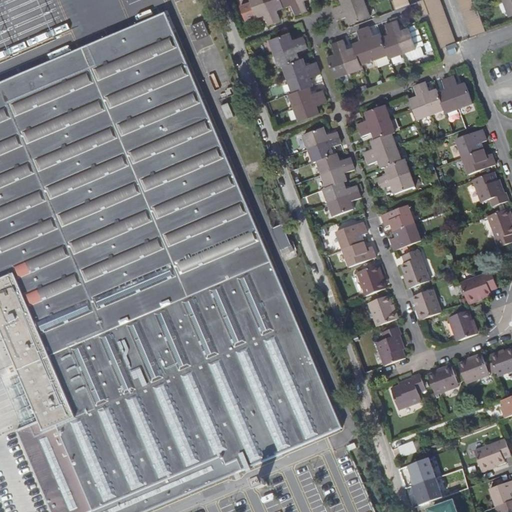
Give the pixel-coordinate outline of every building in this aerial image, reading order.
[(299,0),(245,0),(252,17),(260,14),(263,24),(267,23),(273,21),(276,20),(272,10),(287,4),(291,14),(294,13),(299,11),(303,10),(299,0)] [(338,18),(339,21),(349,17),(352,25),(371,18),(364,0),(334,0),(335,1),(336,0),(342,0),(344,6),(335,9),(336,13),(338,18)] [(396,11),(412,6),(409,0),(392,0),(396,10),(396,11)] [(424,0),(425,2),(419,4),(424,19),(431,16),(444,49),(448,48),(450,51),(459,48),(440,0),(424,0)] [(459,0),(474,39),(488,33),(475,0),(459,0)] [(511,0),(499,0),(507,18),(511,15),(511,0)] [(17,433),(49,511),(156,511),(340,435),(344,433),(168,16),(0,87),(0,331),(26,392),(39,424),(17,433)] [(198,36),(210,32),(205,20),(193,24),(198,36)] [(373,38),(370,28),(367,29),(361,32),(358,33),(362,42),(355,44),(356,48),(348,51),(345,41),(342,42),(337,44),(334,45),(337,55),(327,58),(335,79),(364,68),(362,64),(376,59),(388,54),(390,59),(404,53),(417,49),(410,29),(402,31),(399,22),(395,23),(389,25),(386,26),(389,36),(382,38),(381,35),(373,38)] [(312,79),(321,76),(320,73),(318,67),(317,63),(307,67),(305,59),(301,61),(298,53),(308,50),(307,47),(305,41),(304,37),(293,41),(291,34),(271,41),(280,68),(284,67),(294,94),(290,95),(300,120),(300,122),(320,115),(318,108),(328,104),(327,101),(325,95),(323,92),(313,95),(311,88),(315,86),(312,79)] [(430,95),(426,84),(423,86),(416,88),(413,89),(417,100),(410,102),(413,110),(418,122),(445,111),(446,115),(474,104),(466,84),(458,87),(455,78),(452,79),(446,82),(443,83),(446,93),(439,95),(438,92),(430,95)] [(381,189),(382,192),(392,188),(395,195),(415,188),(405,160),(401,162),(396,148),(392,135),(395,134),(395,133),(389,119),(385,107),(365,115),(368,122),(358,126),(359,128),(361,135),(362,138),(372,134),(375,141),(372,143),(374,150),(364,154),(365,157),(366,159),(367,162),(368,166),(378,162),(381,169),(385,168),(387,175),(377,178),(378,181),(381,189)] [(351,163),(350,160),(340,164),(337,156),(334,157),(332,150),(342,146),(341,144),(338,137),(337,134),(327,138),(324,130),(305,138),(314,164),(317,163),(322,176),(326,188),(323,190),(335,219),(354,212),(352,204),(362,201),(361,198),(358,191),(357,187),(347,191),(344,184),(347,182),(344,175),(354,171),(353,168),(351,163)] [(487,157),(484,151),(482,144),(487,142),(485,137),(483,131),(457,141),(464,158),(470,176),(496,166),(494,160),(492,155),(487,157)] [(493,207),(509,202),(507,194),(505,195),(502,188),(501,185),(499,185),(495,174),(474,182),(482,204),(491,200),(493,207)] [(393,225),(395,232),(398,239),(392,241),(394,245),(396,252),(401,250),(422,242),(416,224),(409,207),(383,217),(385,222),(387,228),(393,225)] [(500,249),(511,244),(511,220),(508,211),(489,218),(500,249)] [(374,253),(372,248),(367,250),(365,244),(362,237),(367,235),(365,230),(363,224),(338,234),(344,250),(351,268),(376,259),(374,253)] [(274,232),(283,253),(293,249),(284,228),(274,232)] [(412,290),(431,282),(419,252),(404,257),(407,265),(403,266),(407,277),(412,290)] [(358,274),(367,297),(385,290),(380,276),(376,267),(358,274)] [(489,296),(493,295),(492,291),(499,289),(496,282),(493,273),(462,284),(470,304),(489,296)] [(423,321),(442,314),(434,291),(415,298),(420,313),(423,321)] [(378,328),(397,321),(393,309),(389,298),(370,305),(378,328)] [(478,335),(469,312),(450,320),(458,342),(472,337),(478,335)] [(395,363),(405,358),(401,347),(402,346),(401,342),(399,336),(402,335),(399,328),(383,334),(386,341),(377,344),(385,366),(395,363)] [(511,371),(511,349),(491,357),(499,377),(511,371)] [(489,375),(484,360),(483,356),(470,361),(459,365),(466,384),(467,383),(489,375)] [(452,367),(437,373),(429,376),(436,395),(459,387),(452,367)] [(417,377),(413,378),(413,379),(403,383),(404,384),(392,389),(400,410),(422,401),(419,393),(426,390),(422,379),(421,375),(417,377)] [(507,419),(511,416),(511,397),(508,400),(507,400),(504,401),(506,406),(502,408),(507,419)] [(504,460),(511,456),(511,455),(506,439),(502,440),(503,442),(475,453),(482,473),(500,466),(506,464),(504,460)] [(399,446),(403,456),(417,450),(413,441),(399,446)] [(431,457),(409,465),(423,504),(445,497),(431,457)] [(256,487),(259,494),(268,490),(265,483),(256,487)] [(511,511),(511,483),(491,491),(497,508),(498,511),(511,511)]
